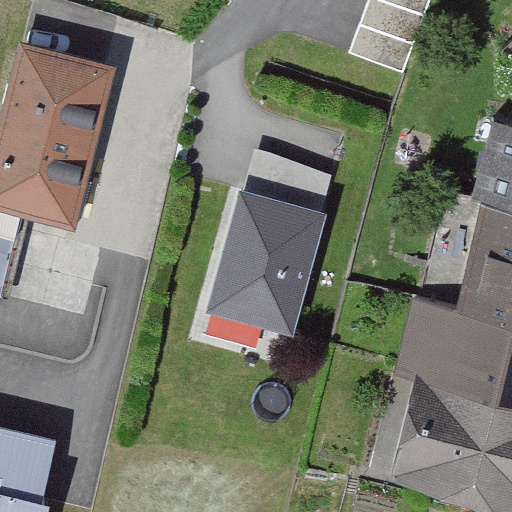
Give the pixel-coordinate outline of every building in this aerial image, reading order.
[(429,0),(367,0),(349,50),(403,70),(429,0)] [(511,37),(502,47),(511,57),(511,37)] [(0,293),(2,294),(25,203),(71,214),(105,67),(26,47),(12,106),(4,104),(0,118),(0,134),(4,135),(1,147),(0,146),(0,293)] [(445,186),(418,295),(511,316),(511,120),(505,119),(486,196),(445,186)] [(254,145),(242,189),(321,211),(331,172),(254,145)] [(290,324),(321,211),(242,189),(211,303),(290,324)] [(511,316),(418,295),(401,369),(427,375),(404,467),(511,492),(511,316)] [(0,511),(40,511),(44,497),(37,496),(50,438),(0,426),(0,511)]
